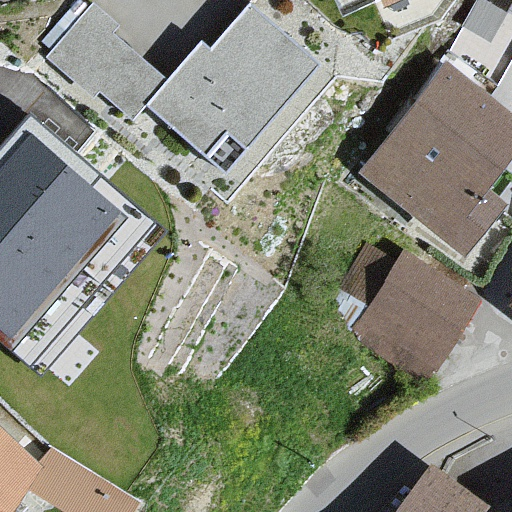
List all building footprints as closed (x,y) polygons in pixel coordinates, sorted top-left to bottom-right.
[(145,101),(166,76),(111,30),(118,21),(93,0),(90,0),(46,53),(93,93),(98,87),(132,115),(145,101)] [(166,76),(145,101),(221,165),(315,54),(250,0),(243,0),(207,42),(200,36),(166,76)] [(348,0),(353,12),(380,0),(348,0)] [(511,0),(460,0),(463,7),(454,31),(509,67),(511,63),(511,0)] [(511,120),(448,69),(366,171),(465,250),(501,206),(480,189),(511,148),(511,120)] [(28,120),(0,153),(0,323),(26,346),(139,213),(28,120)] [(478,299),(406,254),(397,268),(368,250),(345,286),(372,304),(354,332),(427,379),(478,299)] [(0,457),(0,486),(13,472),(0,457)] [(435,468),(401,511),(482,511),(486,506),(435,468)]
